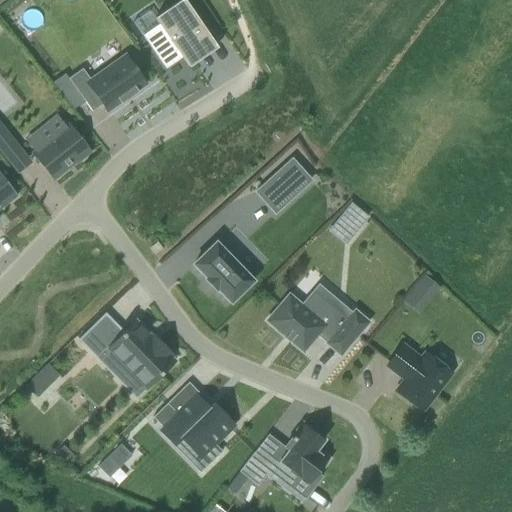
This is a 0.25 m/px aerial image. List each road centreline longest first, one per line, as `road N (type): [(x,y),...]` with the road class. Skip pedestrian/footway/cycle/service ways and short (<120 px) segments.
road 1 (residential): [(346,511),(380,464),(365,427),(200,345),(84,200)]
road 2 (residential): [(257,74),(145,145),(84,200)]
road 3 (residential): [(84,200),(0,288)]
